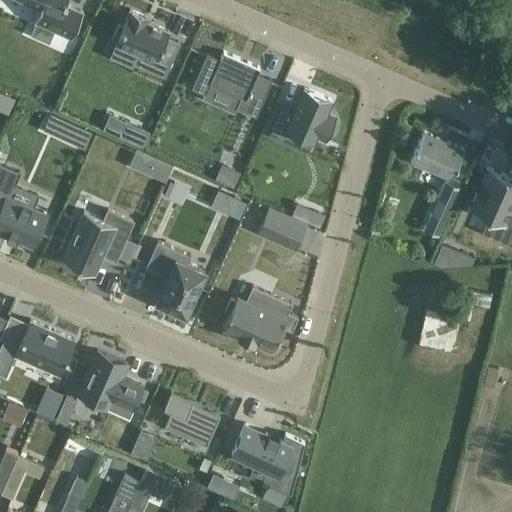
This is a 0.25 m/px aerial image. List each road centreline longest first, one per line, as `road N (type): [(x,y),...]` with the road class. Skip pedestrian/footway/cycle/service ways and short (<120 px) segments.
road 1 (residential): [(0,272),(298,405),(383,80)]
road 2 (residential): [(383,80),(202,0)]
